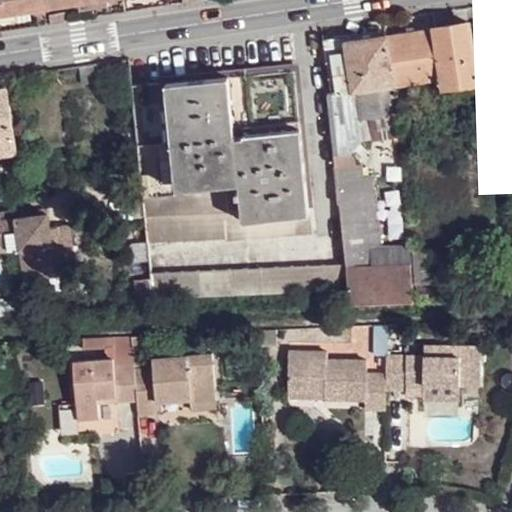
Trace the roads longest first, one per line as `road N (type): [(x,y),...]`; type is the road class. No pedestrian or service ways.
road 1 (tertiary): [(354,0),(0,54)]
road 2 (residential): [(233,511),(457,497),(498,511)]
